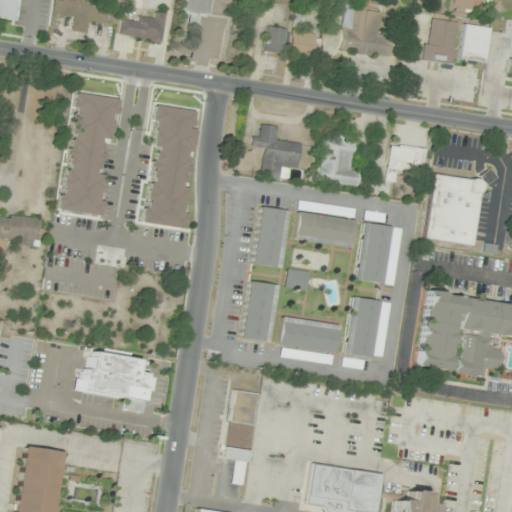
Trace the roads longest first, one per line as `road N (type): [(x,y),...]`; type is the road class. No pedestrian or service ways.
road 1 (residential): [(511,126),(0,49)]
road 2 (residential): [(219,84),(209,230),(167,511)]
